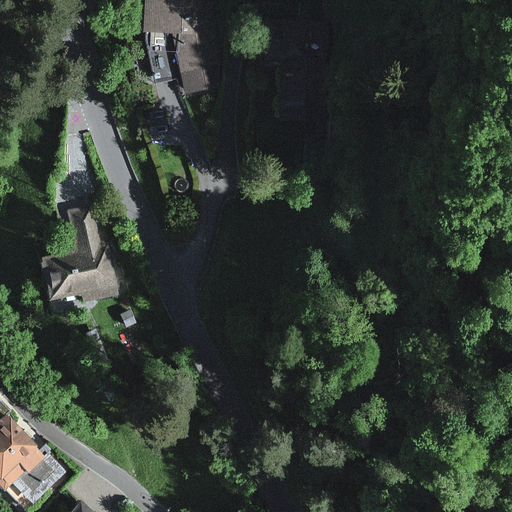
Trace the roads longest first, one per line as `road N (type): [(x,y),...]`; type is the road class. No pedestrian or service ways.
road 1 (secondary): [(69,0),(104,141),(283,511)]
road 2 (residential): [(161,511),(39,414),(0,359)]
